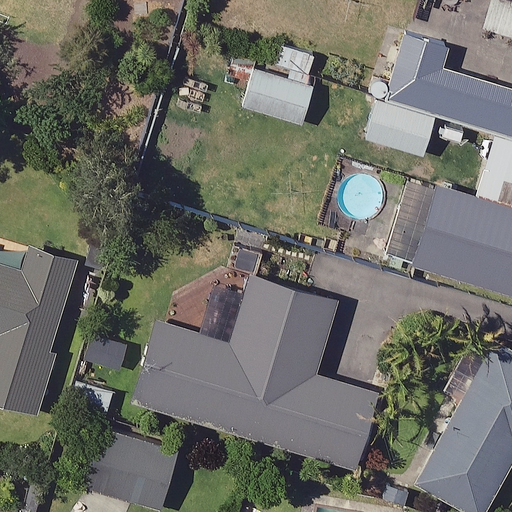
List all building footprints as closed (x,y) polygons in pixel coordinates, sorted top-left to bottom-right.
[(385,104),(439,119),(497,136),(511,140),(511,0),(493,0),(483,37),(511,45),(511,87),(446,69),(453,46),(406,32),(385,104)] [(322,53),(288,45),(282,73),(257,67),(248,109),(306,123),(322,53)] [(439,119),(385,104),(374,144),(427,159),(439,119)] [(511,140),(497,136),(478,202),(407,181),(385,259),(511,295),(511,140)] [(26,266),(0,258),(0,404),(52,421),(81,328),(98,274),(31,253),(26,266)] [(335,306),(251,282),(232,347),(160,326),(137,405),(357,468),(377,398),(314,380),(335,306)] [(511,358),(491,347),(418,482),(474,511),(483,511),(511,458),(511,358)] [(179,455),(101,434),(87,487),(166,507),(179,455)]
